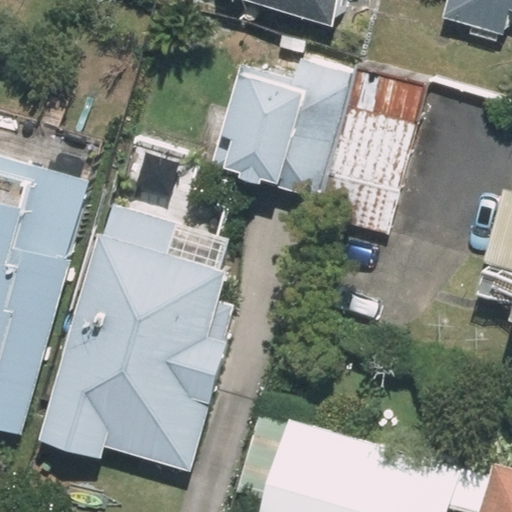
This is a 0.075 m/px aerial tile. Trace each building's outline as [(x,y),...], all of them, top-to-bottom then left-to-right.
[(511,0),(460,0),(455,20),(511,35),(511,0)] [(431,103),(250,59),(227,151),(326,175),(318,209),(400,229),(431,103)] [(57,192),(0,174),(0,408),(42,421),(116,175),(67,160),(57,192)] [(202,213),(129,196),(72,428),(197,458),(247,257),(195,244),(202,213)] [(511,199),(488,275),(511,282),(511,199)] [(461,511),(477,457),(311,411),(282,511),(461,511)] [(275,501),(299,425),(265,414),(241,490),(275,501)]
